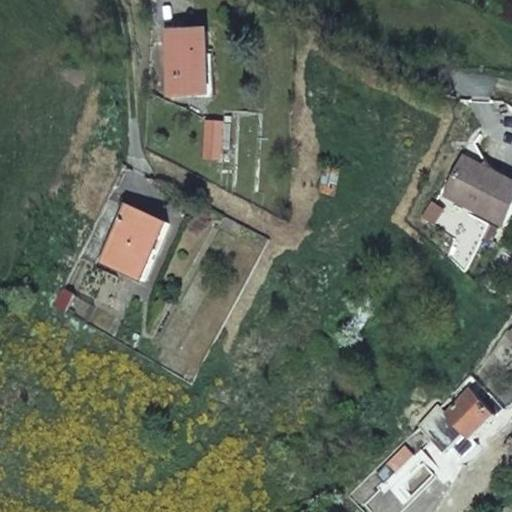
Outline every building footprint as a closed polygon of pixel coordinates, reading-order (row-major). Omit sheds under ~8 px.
[(208,39),(168,38),(167,101),(205,103),(208,39)] [(222,128),(203,127),(199,164),(218,166),(222,128)] [(481,185),(483,178),(453,166),(451,173),(481,185)] [(511,204),(511,189),(483,178),(481,185),(451,173),(436,211),(500,235),(511,204)] [(167,231),(124,210),(98,271),(142,292),(167,231)] [(51,301),(42,320),(54,325),(64,308),(51,301)] [(497,417),(468,385),(443,410),(472,441),(497,417)] [(446,430),(436,421),(426,431),(436,441),(446,430)] [(436,447),(423,435),(412,447),(425,459),(436,447)] [(404,473),(420,455),(407,444),(372,483),(389,498),(408,477),(404,473)] [(443,466),(458,476),(464,468),(472,459),(459,449),(443,466)]
